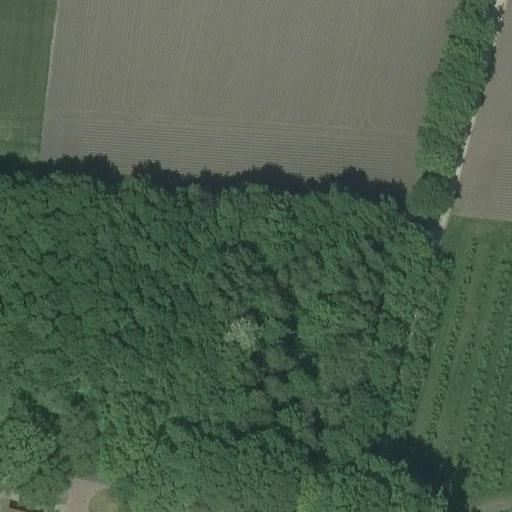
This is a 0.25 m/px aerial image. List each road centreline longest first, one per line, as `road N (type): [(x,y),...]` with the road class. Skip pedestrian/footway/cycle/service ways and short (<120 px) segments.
road 1 (track): [(353,511),(493,0)]
road 2 (unclassified): [(241,511),(84,474)]
